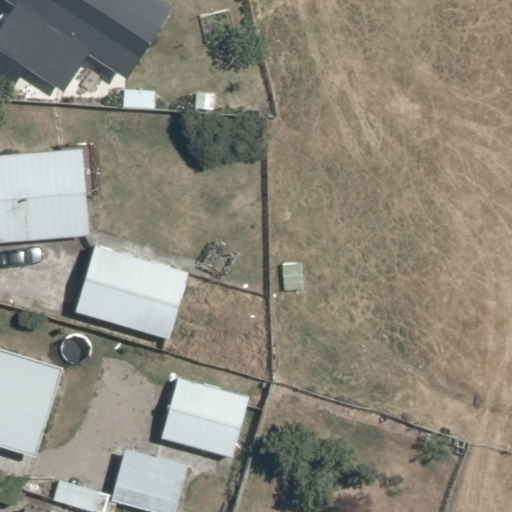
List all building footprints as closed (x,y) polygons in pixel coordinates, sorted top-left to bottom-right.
[(119,73),(165,0),(0,0),(0,80),(9,86),(23,63),(58,85),(81,49),(119,73)] [(0,234),(82,229),(76,144),(0,149),(0,234)] [(190,268),(96,244),(79,312),(172,336),(190,268)] [(0,441),(29,451),(56,364),(0,346),(0,441)] [(253,397),(180,377),(164,437),(237,457),(253,397)] [(167,511),(169,511),(169,509),(182,459),(118,444),(105,496),(167,511)] [(72,511),(20,499),(17,511),(72,511)]
